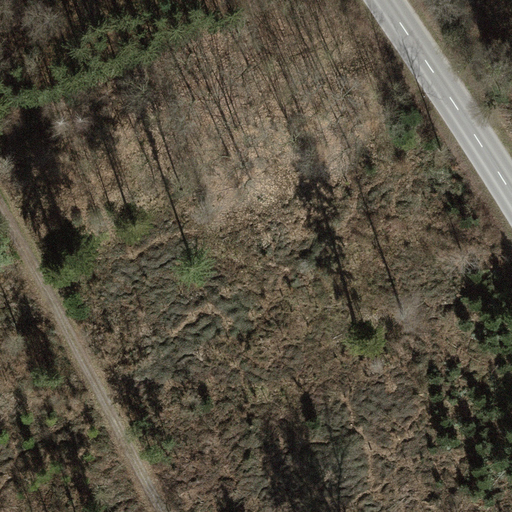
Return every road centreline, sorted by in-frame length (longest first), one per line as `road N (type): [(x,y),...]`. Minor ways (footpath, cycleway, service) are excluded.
road 1 (track): [(0,197),(161,511)]
road 2 (tertiary): [(511,197),(389,0)]
